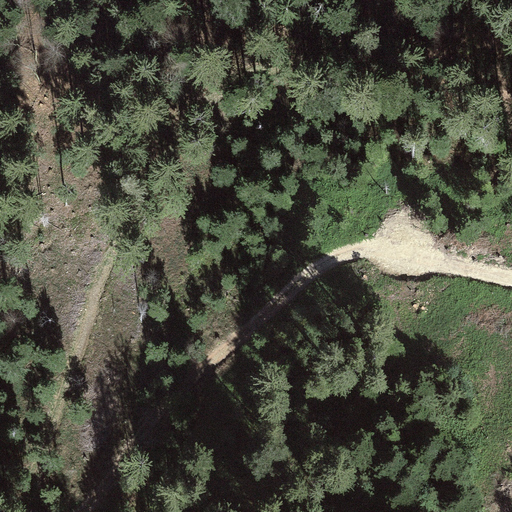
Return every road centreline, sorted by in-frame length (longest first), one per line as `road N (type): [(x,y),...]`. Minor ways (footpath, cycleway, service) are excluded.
road 1 (track): [(27,511),(105,278),(187,128),(225,89),(267,68),(379,65),(420,50),(511,96)]
road 2 (track): [(511,276),(373,248),(342,255),(175,393),(88,511)]
